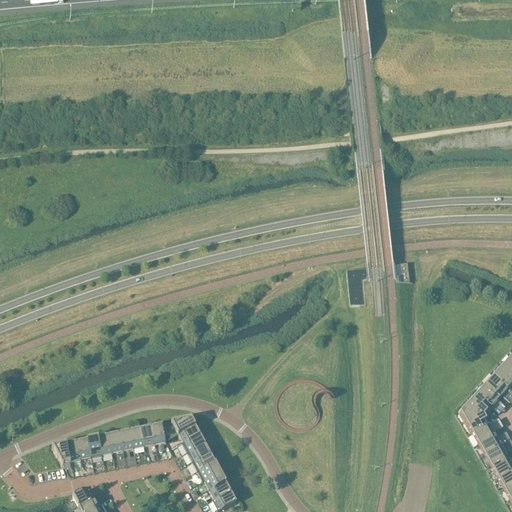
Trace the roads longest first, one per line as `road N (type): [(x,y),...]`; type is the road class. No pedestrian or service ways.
road 1 (secondary): [(0,327),(112,284),(285,239),(432,218),(511,218)]
road 2 (secondary): [(511,200),(432,200),(284,222),(106,267),(0,306)]
road 3 (residential): [(303,511),(257,441),(231,418),(196,405),(134,404),(0,459)]
road 4 (track): [(231,418),(326,318),(342,280)]
road 5 (residential): [(0,461),(26,493),(108,480)]
